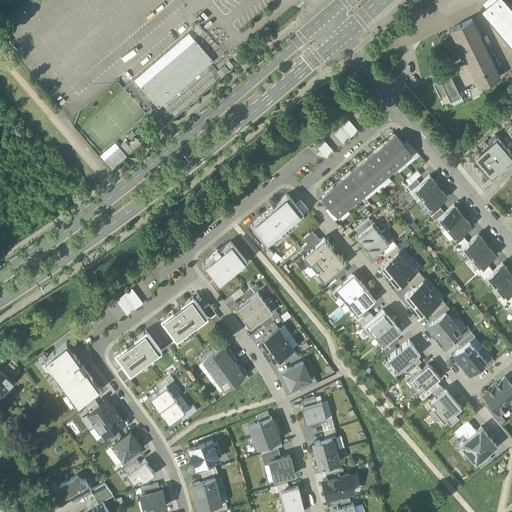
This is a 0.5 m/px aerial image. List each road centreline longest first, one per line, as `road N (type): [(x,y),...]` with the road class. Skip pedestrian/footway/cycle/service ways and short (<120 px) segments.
road 1 (primary): [(0,301),(150,196),(336,37)]
road 2 (primary): [(322,21),(114,195),(0,276)]
road 3 (residential): [(190,274),(94,351),(170,460),(187,511)]
road 4 (residential): [(190,274),(253,348),(283,402),(320,511)]
road 5 (residential): [(467,391),(303,190)]
road 6 (residential): [(398,110),(511,245)]
road 7 (residential): [(303,190),(288,174),(190,253),(190,274)]
road 8 (residential): [(398,110),(303,190)]
